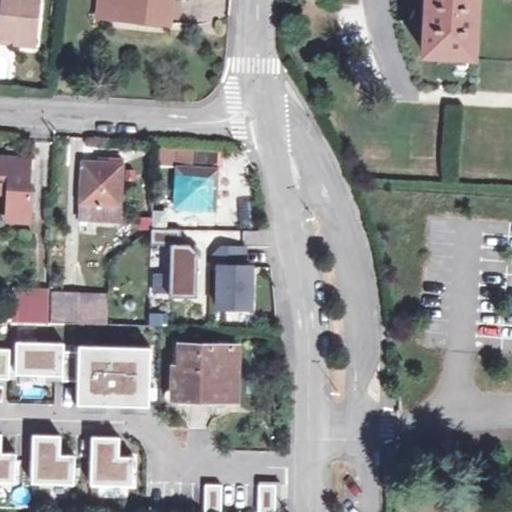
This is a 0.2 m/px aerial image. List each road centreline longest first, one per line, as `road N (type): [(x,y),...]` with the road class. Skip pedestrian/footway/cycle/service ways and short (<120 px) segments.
road 1 (tertiary): [(314,473),(305,314),(261,120)]
road 2 (residential): [(0,420),(146,425),(158,434),(159,456),(171,470),(314,473)]
road 3 (residential): [(261,120),(0,110)]
road 4 (tertiary): [(261,120),(258,0)]
